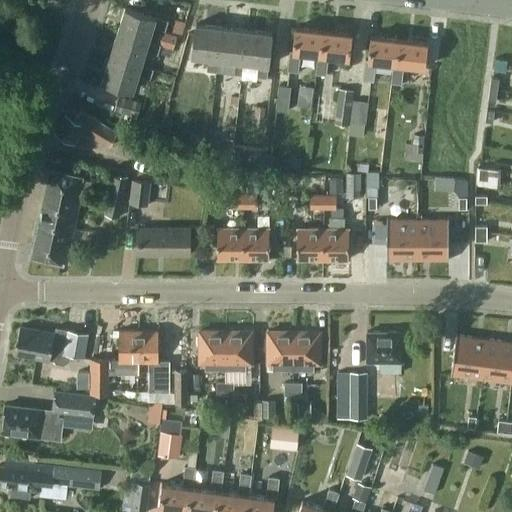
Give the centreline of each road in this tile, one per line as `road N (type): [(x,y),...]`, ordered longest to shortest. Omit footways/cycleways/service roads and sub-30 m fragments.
road 1 (residential): [(511,302),(436,293),(0,290)]
road 2 (residential): [(0,290),(22,182),(90,0)]
